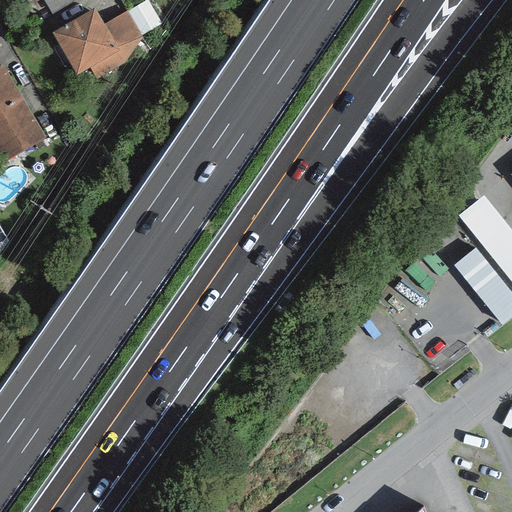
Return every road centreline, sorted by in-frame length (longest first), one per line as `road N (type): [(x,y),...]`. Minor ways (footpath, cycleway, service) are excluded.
road 1 (motorway): [(73,511),(480,0)]
road 2 (motorway): [(61,511),(414,0)]
road 3 (motorway): [(321,0),(0,465)]
road 4 (residential): [(335,511),(511,373)]
